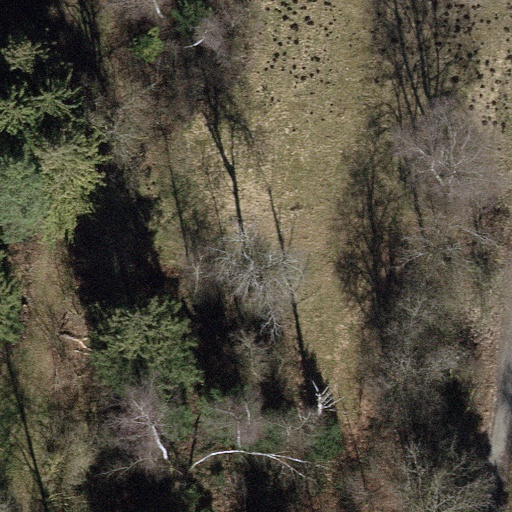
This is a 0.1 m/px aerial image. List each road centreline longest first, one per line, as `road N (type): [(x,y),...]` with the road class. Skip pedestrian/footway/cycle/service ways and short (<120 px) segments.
road 1 (track): [(93,0),(13,511)]
road 2 (track): [(483,511),(511,340)]
